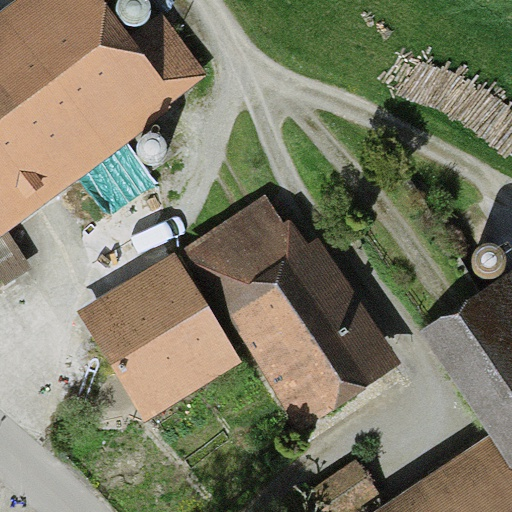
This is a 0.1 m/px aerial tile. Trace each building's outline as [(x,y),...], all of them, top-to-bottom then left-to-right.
[(0,197),(186,61),(155,22),(120,45),(87,0),(61,0),(7,42),(0,31),(0,197)] [(120,0),(116,4),(115,13),(117,21),(125,28),(134,30),(144,26),(150,19),(151,10),(148,2),(146,0),(120,0)] [(157,136),(149,135),(141,139),(137,145),(136,155),(141,164),(147,168),(155,169),(165,164),(169,156),(169,147),(164,139),(157,136)] [(274,218),(196,262),(262,372),(313,451),(410,389),(328,262),(318,268),(304,246),(295,252),(274,218)] [(7,234),(0,238),(0,272),(6,281),(29,265),(7,234)] [(494,247),(486,247),(478,251),(474,257),(473,267),(478,275),(484,279),(492,280),(502,275),(507,267),(506,258),(502,251),(494,247)] [(161,438),(262,372),(196,262),(94,334),(161,438)] [(511,511),(511,308),(436,359),(502,457),(420,511),(511,511)] [(324,511),(389,511),(366,477),(321,508),(324,511)]
